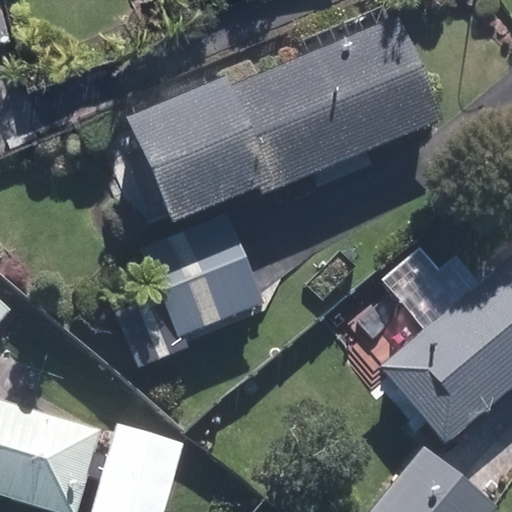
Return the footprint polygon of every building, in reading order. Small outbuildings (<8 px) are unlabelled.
[(0,0),(0,41),(11,39),(1,0),(0,0)] [(440,124),(396,20),(225,92),(222,85),(123,126),(167,231),(257,193),(259,200),(440,124)] [(171,344),(261,306),(223,215),(133,253),(171,344)] [(442,449),(511,391),(511,257),(376,370),(442,449)] [(0,322),(12,308),(0,297),(0,322)] [(74,511),(97,434),(0,406),(0,498),(47,511),(74,511)] [(165,511),(183,448),(114,430),(91,511),(165,511)] [(496,511),(498,510),(421,450),(371,511),(496,511)]
